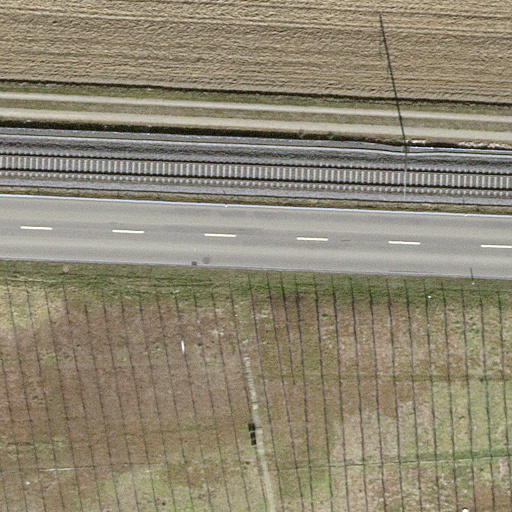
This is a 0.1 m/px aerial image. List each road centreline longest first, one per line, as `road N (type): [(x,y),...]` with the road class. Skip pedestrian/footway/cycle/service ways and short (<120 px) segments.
road 1 (track): [(0,104),(511,127)]
road 2 (tertiary): [(511,243),(0,222)]
